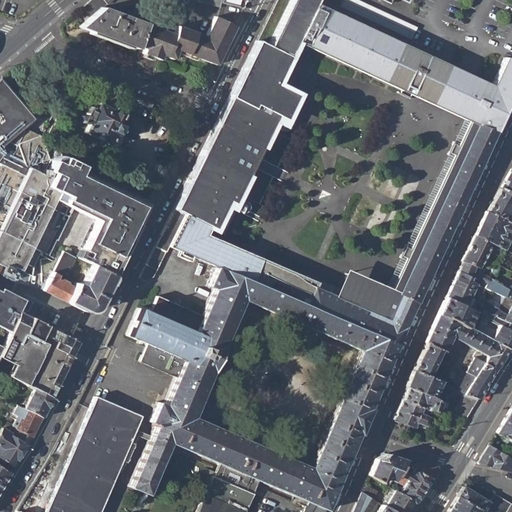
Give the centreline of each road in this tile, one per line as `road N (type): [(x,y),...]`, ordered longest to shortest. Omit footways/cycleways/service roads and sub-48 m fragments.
road 1 (residential): [(369,438),(511,124)]
road 2 (residential): [(209,108),(96,329)]
road 3 (residential): [(96,329),(0,510)]
road 4 (residential): [(22,38),(209,108)]
road 5 (residential): [(264,0),(209,108)]
